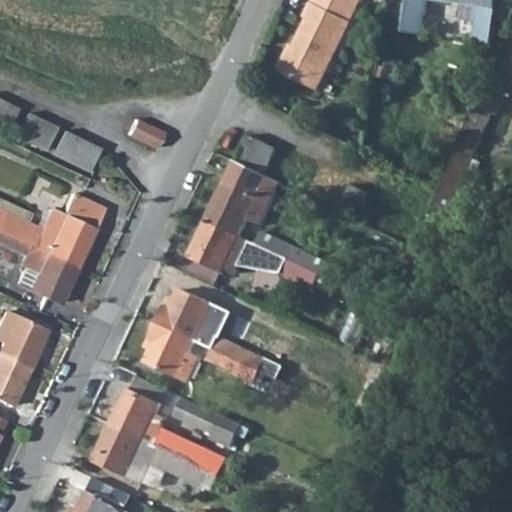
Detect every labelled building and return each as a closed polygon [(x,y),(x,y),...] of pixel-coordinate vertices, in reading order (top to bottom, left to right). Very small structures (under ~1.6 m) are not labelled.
[(320,95),(353,24),(363,2),(360,0),(315,0),(313,5),(306,21),(311,24),(293,59),(289,57),(280,75),(320,95)] [(410,0),(405,32),(422,35),(429,0),(479,8),(474,42),(492,45),(497,20),(506,21),(508,7),(499,5),(500,0),(410,0)] [(0,131),(5,134),(16,111),(0,103),(0,131)] [(473,163),(492,114),(474,107),(454,156),(473,163)] [(17,142),(44,155),(56,130),(29,117),(17,142)] [(157,148),(164,135),(140,124),(134,137),(157,148)] [(90,170),(101,146),(66,129),(54,153),(90,170)] [(266,174),(277,151),(248,138),(237,161),(266,174)] [(0,152),(23,163),(28,154),(0,140),(0,152)] [(453,213),(473,163),(454,156),(443,184),(440,196),(438,206),(453,213)] [(191,260),(223,274),(239,238),(247,220),(262,227),(277,193),(263,186),(266,178),(236,164),(208,224),(191,260)] [(277,193),(281,185),(266,178),(263,186),(277,193)] [(361,217),(372,193),(353,185),(341,209),(361,217)] [(0,242),(25,255),(23,257),(28,260),(17,284),(59,303),(76,267),(103,211),(71,196),(63,214),(52,209),(34,248),(28,245),(32,238),(25,235),(28,230),(1,218),(2,215),(0,214),(0,242)] [(255,254),(285,268),(289,261),(307,270),(314,257),(295,248),(292,254),(262,240),(259,247),(255,254)] [(149,347),(155,350),(149,363),(179,378),(181,376),(191,381),(202,360),(191,354),(198,341),(208,346),(225,312),(183,292),(177,305),(171,302),(160,324),(149,347)] [(0,401),(11,406),(29,368),(46,333),(6,314),(0,326),(0,331),(6,335),(0,347),(0,401)] [(210,359),(256,381),(261,371),(219,352),(221,347),(216,345),(214,349),(210,359)] [(383,431),(405,376),(390,369),(367,422),(383,431)] [(112,427),(95,463),(143,486),(144,484),(153,465),(157,457),(190,473),(194,465),(198,456),(166,441),(162,450),(144,441),(160,404),(129,391),(112,427)] [(216,434),(223,418),(184,401),(177,416),(216,434)] [(153,465),(144,484),(154,490),(161,488),(168,472),(153,465)] [(121,511),(87,496),(79,511),(121,511)]
